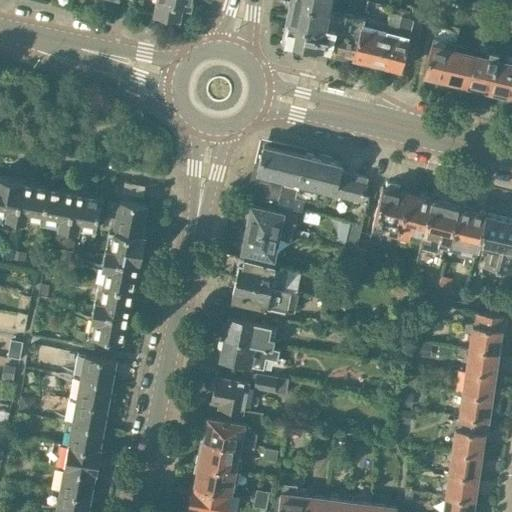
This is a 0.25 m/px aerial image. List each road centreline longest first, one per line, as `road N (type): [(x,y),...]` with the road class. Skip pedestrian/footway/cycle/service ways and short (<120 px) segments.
road 1 (residential): [(139,511),(202,187)]
road 2 (tertiary): [(345,111),(511,153)]
